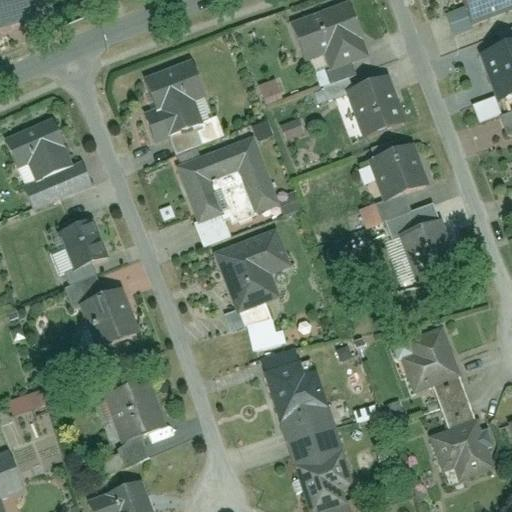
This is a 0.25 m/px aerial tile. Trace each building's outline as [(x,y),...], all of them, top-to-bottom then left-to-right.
[(0,0),(0,31),(28,22),(21,0),(0,0)] [(511,5),(510,0),(454,0),(464,27),(511,11),(511,5)] [(346,4),(282,26),(296,66),(320,58),(327,75),(366,62),(346,4)] [(511,39),(475,51),(493,106),(511,100),(511,39)] [(185,65),(136,83),(147,111),(137,115),(150,150),(201,131),(192,107),(200,104),(185,65)] [(385,79),(342,94),(357,139),(400,124),(385,79)] [(262,105),(281,102),(277,83),(259,86),(262,105)] [(47,121),(0,139),(0,148),(11,175),(23,170),(30,187),(68,172),(47,121)] [(285,143),(302,135),(296,124),(280,131),(285,143)] [(254,139),(171,170),(191,225),(213,217),(202,186),(233,175),(251,222),(281,211),(254,139)] [(412,147),(363,163),(377,207),(426,191),(412,147)] [(89,218),(52,232),(69,276),(106,262),(89,218)] [(443,225),(398,238),(412,286),(457,273),(443,225)] [(274,235),(211,257),(231,314),(277,298),(270,278),(288,272),(274,235)] [(118,291),(73,307),(90,355),(136,339),(118,291)] [(442,327),(407,338),(414,362),(401,366),(410,397),(458,382),(442,327)] [(296,361),(259,373),(280,443),(331,427),(314,374),(302,377),(296,361)] [(144,382),(99,400),(118,447),(163,428),(144,382)] [(488,473),(474,424),(429,438),(440,476),(454,472),(457,482),(488,473)] [(331,427),(280,443),(298,511),(322,511),(342,507),(338,491),(350,488),(331,427)] [(0,511),(0,503),(24,494),(7,452),(0,454),(0,511)] [(150,511),(137,481),(83,504),(85,511),(150,511)]
